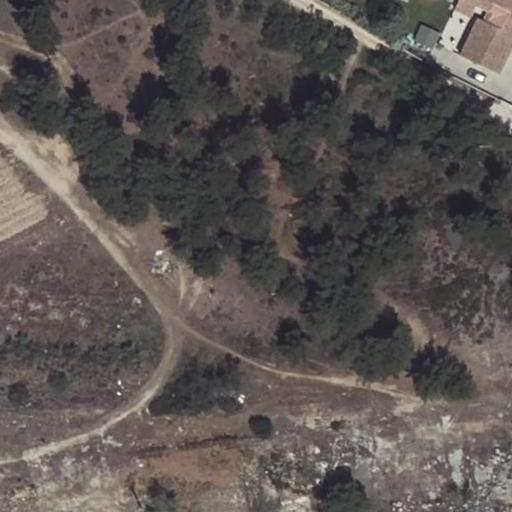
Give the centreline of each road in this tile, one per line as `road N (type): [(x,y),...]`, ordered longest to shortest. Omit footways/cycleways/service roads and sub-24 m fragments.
road 1 (residential): [(491,127),(275,0)]
road 2 (track): [(0,133),(34,159),(167,309)]
